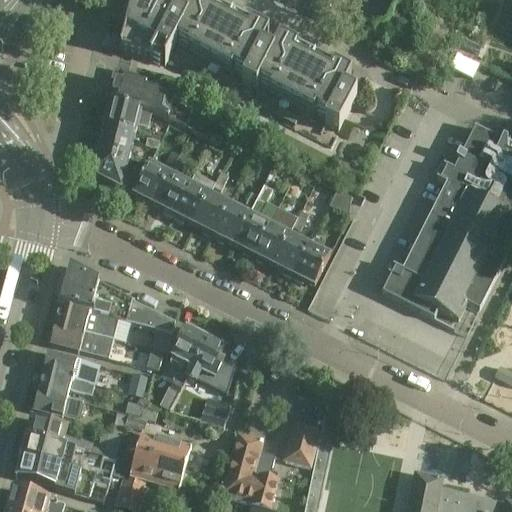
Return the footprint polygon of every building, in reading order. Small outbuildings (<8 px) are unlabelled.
[(134,0),(125,39),(121,57),(150,65),(151,66),(158,52),(165,56),(170,46),(175,49),(177,45),(195,54),(197,51),(229,67),(227,71),(245,80),(242,86),(256,93),(259,87),(277,96),(279,93),(312,109),(310,113),(328,122),(325,128),(339,135),(357,99),(345,93),(351,80),(280,43),(273,57),(262,51),(269,38),(197,2),(187,22),(176,17),(184,0),(134,0)] [(368,35),(364,43),(367,49),(374,53),(379,55),(381,60),(388,60),(392,61),(395,65),(406,65),(413,64),(420,61),(426,59),(440,56),(445,52),(447,45),(450,35),(451,27),(448,21),(445,15),(439,9),(439,3),(432,2),(425,0),(415,2),(403,6),(397,19),(388,33),(379,32),(368,35)] [(459,55),(450,73),(471,84),(481,66),(459,55)] [(205,74),(194,68),(191,76),(202,81),(205,74)] [(152,118),(163,122),(220,152),(231,132),(126,75),(116,72),(111,94),(114,95),(110,107),(141,115),(151,118),(152,118)] [(202,81),(212,87),(216,79),(205,74),(202,81)] [(151,118),(141,115),(110,107),(107,119),(105,119),(102,128),(105,128),(104,132),(135,140),(137,130),(148,133),(152,118),(151,118)] [(274,118),(284,123),(288,116),(277,110),(274,118)] [(284,123),(295,128),(299,121),(288,116),(284,123)] [(99,152),(98,157),(128,165),(135,140),(104,132),(101,144),(99,143),(96,152),(99,152)] [(481,314),(511,251),(511,151),(474,132),(453,174),(402,275),(395,272),(382,298),(434,324),(438,315),(459,325),(468,308),(481,314)] [(223,155),(230,159),(238,144),(231,140),(223,155)] [(149,143),(147,151),(157,153),(161,146),(149,143)] [(180,160),(172,156),(166,168),(174,172),(180,160)] [(124,181),(128,165),(98,157),(92,179),(95,181),(94,183),(102,187),(103,185),(130,198),(136,186),(124,181)] [(187,164),(180,160),(174,172),(181,175),(187,164)] [(133,200),(136,201),(135,204),(143,208),(144,206),(153,210),(169,179),(149,169),(133,200)] [(221,176),(215,188),(213,191),(222,195),(229,180),(221,176)] [(189,189),(172,223),(183,228),(184,226),(193,231),(209,199),(213,191),(215,188),(195,178),(189,189)] [(189,189),(169,179),(153,210),(164,216),(163,218),(172,223),(189,189)] [(277,213),(266,207),(273,195),(264,190),(261,198),(255,209),(249,220),(233,251),(244,256),(243,259),(252,263),(253,261),(269,230),(277,213)] [(248,206),(255,209),(261,198),(254,194),(248,206)] [(348,220),(351,201),(338,194),(330,211),(348,220)] [(229,209),(209,199),(193,231),(204,236),(203,238),(212,243),(229,209)] [(224,246),(233,251),(249,220),(229,209),(212,243),(223,249),(224,246)] [(269,230),(253,261),(252,263),(263,269),(264,267),(273,271),(289,240),(294,230),(298,223),(277,213),(269,230)] [(302,215),(298,223),(294,230),(303,234),(310,220),(302,215)] [(309,250),(289,240),(273,271),(284,277),(283,279),(292,284),(309,250)] [(309,250),(292,284),(303,289),(304,287),(315,292),(331,261),(309,250)] [(175,327),(70,274),(60,312),(112,325),(118,327),(125,329),(126,329),(156,336),(172,340),(175,327)] [(118,327),(112,325),(60,312),(56,330),(85,338),(113,345),(118,327)] [(113,345),(85,338),(56,330),(50,350),(108,365),(113,345)] [(172,363),(192,374),(206,344),(200,341),(200,336),(193,332),(189,335),(187,334),(172,363)] [(172,340),(156,336),(151,354),(163,357),(167,358),(172,340)] [(211,347),(206,344),(192,374),(187,383),(196,388),(201,378),(214,385),(224,367),(219,365),(224,354),(223,353),(223,348),(216,344),(211,347)] [(146,373),(158,376),(163,357),(151,354),(146,373)] [(48,358),(43,378),(95,392),(101,372),(48,358)] [(511,375),(500,370),(495,381),(495,382),(511,389),(511,375)] [(93,402),(95,392),(43,378),(39,397),(68,405),(70,396),(93,402)] [(179,400),(184,390),(175,385),(170,395),(179,400)] [(141,401),(143,393),(134,390),(132,398),(141,401)] [(68,405),(39,397),(33,417),(63,424),(65,416),(88,421),(98,424),(101,414),(68,405)] [(200,428),(224,435),(231,412),(207,405),(200,428)] [(143,413),(129,409),(127,417),(141,421),(143,413)] [(319,511),(333,446),(340,412),(328,409),(306,511),(319,511)] [(125,430),(144,435),(147,423),(155,425),(158,415),(144,411),(141,421),(128,418),(125,430)] [(32,423),(26,444),(116,468),(119,456),(123,442),(102,436),(98,451),(66,442),(68,433),(32,423)] [(115,428),(112,438),(122,440),(124,430),(115,428)] [(321,435),(293,428),(283,465),(311,472),(321,435)] [(142,439),(137,461),(136,461),(186,475),(192,453),(142,439)] [(240,441),(224,500),(255,508),(254,510),(261,511),(272,511),(279,486),(273,484),(274,478),(272,478),(277,461),(262,457),(264,447),(240,441)] [(113,478),(116,468),(26,444),(22,462),(111,487),(113,478)] [(119,456),(116,468),(113,478),(127,481),(133,460),(119,456)] [(186,475),(136,461),(131,482),(127,481),(118,511),(141,511),(147,488),(181,497),(186,475)] [(105,508),(111,487),(22,462),(16,483),(55,493),(55,495),(105,508)] [(415,478),(408,511),(511,511),(511,507),(506,506),(505,510),(441,494),(443,484),(415,478)] [(14,494),(13,498),(9,500),(7,508),(9,511),(8,511),(64,511),(66,507),(14,494)]
